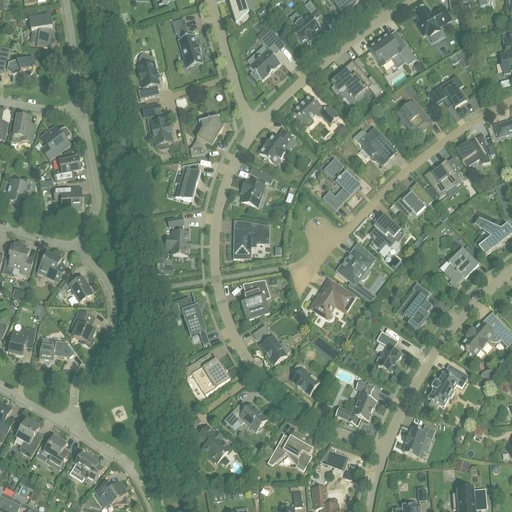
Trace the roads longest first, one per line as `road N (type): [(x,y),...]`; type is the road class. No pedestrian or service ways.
road 1 (residential): [(386,448),(305,420),(257,374),(227,323),(216,279),(217,209),(252,132)]
road 2 (residential): [(299,268),(394,180),(511,100)]
road 3 (residential): [(386,448),(448,331),(511,269)]
road 4 (residential): [(252,132),(314,70),(411,0)]
road 5 (residential): [(65,425),(76,381),(102,353),(112,326),(107,289),(77,248)]
road 6 (residential): [(252,132),(210,0)]
road 7 (residential): [(77,248),(96,203),(81,115)]
